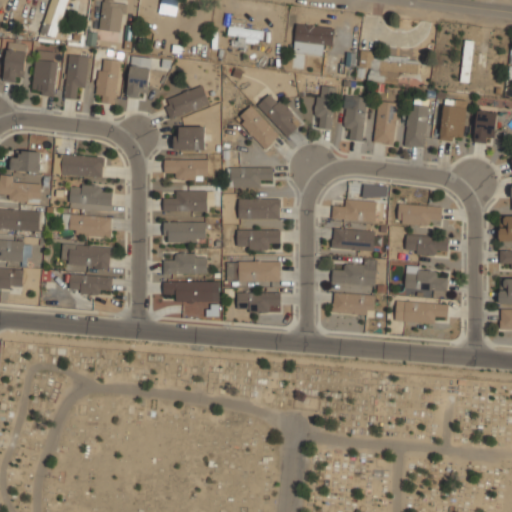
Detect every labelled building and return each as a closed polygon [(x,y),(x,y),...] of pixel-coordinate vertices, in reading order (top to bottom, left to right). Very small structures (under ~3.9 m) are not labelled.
[(66,0),(49,0),(40,32),(56,36),(66,0)] [(100,0),(100,29),(121,30),(121,11),(133,12),(133,0),(100,0)] [(160,0),(159,11),(175,14),(177,0),(160,0)] [(264,26),(229,21),(227,34),(238,35),(237,44),(247,45),(248,37),(263,39),(264,26)] [(333,44),(334,24),(295,22),(295,42),(333,44)] [(475,40),(466,39),(459,79),(468,80),(475,40)] [(15,82),(16,76),(23,77),(27,43),(7,41),(3,80),(15,82)] [(32,92),(55,94),(59,50),(36,48),(32,92)] [(366,78),(397,82),(398,70),(416,73),(418,57),(360,50),(358,69),(367,70),(366,78)] [(85,88),(88,54),(68,52),(64,96),(73,97),(74,87),(85,88)] [(120,60),(101,56),(94,99),(113,102),(120,60)] [(131,57),(126,95),(145,97),(150,64),(147,64),(148,59),(131,57)] [(210,103),(202,83),(162,98),(170,118),(210,103)] [(336,86),(318,83),(314,117),(321,117),(320,127),(331,128),(336,86)] [(295,114),(271,89),(256,103),(287,135),(295,127),(289,120),(295,114)] [(342,127),(352,128),(351,139),(363,140),(366,95),(345,94),(342,127)] [(397,100),(377,99),(374,142),(394,143),(397,100)] [(464,140),(464,99),(442,99),(441,139),(464,140)] [(424,147),(430,104),(409,101),(403,144),(424,147)] [(236,118),(265,148),(280,133),(250,103),(236,118)] [(474,140),(493,141),(496,110),(477,109),(474,140)] [(204,126),(174,127),(175,150),(205,149),(204,126)] [(10,170),(40,170),(40,149),(10,149),(10,170)] [(102,176),(103,155),(62,152),(61,174),(102,176)] [(207,159),(163,159),(163,172),(175,173),(175,179),(195,180),(195,175),(207,175),(207,159)] [(272,167),(232,166),(231,187),(260,187),(260,179),(272,180),(272,167)] [(0,192),(7,192),(7,199),(39,200),(39,177),(0,176),(0,192)] [(110,204),(111,185),(70,183),(69,202),(110,204)] [(163,211),(206,210),(206,190),(175,190),(175,198),(163,198),(163,211)] [(343,207),(332,206),(331,217),(375,220),(377,199),(344,197),(343,207)] [(280,218),(279,198),(237,199),(238,218),(280,218)] [(430,218),(440,219),(441,204),(398,201),(397,222),(430,224),(430,218)] [(0,227),(36,229),(37,208),(0,206),(0,227)] [(110,234),(110,213),(62,213),(62,234),(110,234)] [(498,240),(511,240),(511,215),(498,215),(498,240)] [(205,222),(164,222),(165,241),(205,241),(205,222)] [(331,247),(373,249),(374,228),(333,226),(331,247)] [(236,246),(247,246),(248,250),(269,249),(269,243),(280,243),(280,229),(236,230),(236,246)] [(447,234),(406,234),(406,253),(447,253),(447,234)] [(23,238),(0,238),(0,258),(23,258),(23,238)] [(109,267),(111,245),(62,241),(60,263),(109,267)] [(511,249),(498,250),(499,263),(511,263),(511,269),(511,249)] [(206,273),(206,253),(174,253),(174,260),(162,260),(162,274),(206,273)] [(375,284),(376,258),(366,258),(366,263),(342,262),(342,270),(332,270),(331,282),(375,284)] [(0,286),(22,286),(22,266),(0,266),(0,286)] [(438,269),(405,268),(404,289),(447,291),(447,278),(437,277),(438,269)] [(109,294),(111,275),(70,272),(69,290),(109,294)] [(511,302),(511,278),(498,278),(498,303),(511,302)] [(219,301),(219,280),(162,281),(162,294),(175,294),(175,302),(219,301)] [(331,311),(373,314),(375,293),(333,290),(331,311)] [(269,312),(269,305),(280,305),(280,291),(236,292),(237,308),(247,308),(248,313),(269,312)] [(395,319),(435,322),(436,312),(447,313),(448,302),(397,298),(395,319)] [(511,308),(499,308),(499,328),(511,327),(511,308)]
